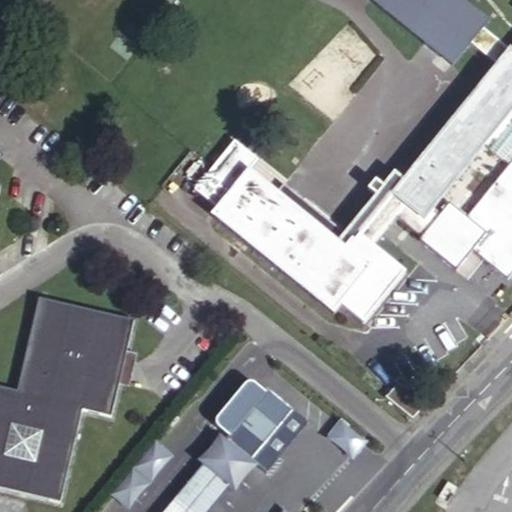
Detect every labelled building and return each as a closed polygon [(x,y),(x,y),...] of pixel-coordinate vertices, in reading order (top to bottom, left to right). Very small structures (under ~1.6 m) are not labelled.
[(511,38),(504,49),(476,27),(483,18),(460,0),(369,0),(447,62),(465,41),(492,63),(349,243),(341,254),(364,272),(336,307),(359,325),(400,273),(367,247),(390,218),(401,204),(421,220),(432,207),(483,144),(511,107),(511,38)] [(511,107),(483,144),(507,164),(465,215),(447,201),(438,212),(432,207),(421,220),(401,204),(390,218),(416,238),(414,241),(453,271),(469,250),(474,243),(485,252),(480,259),(506,278),(511,270),(511,107)] [(330,315),(336,307),(364,272),(341,254),(269,197),(241,174),(249,164),(224,145),(184,191),(211,213),(207,218),(330,315)] [(341,254),(349,243),(278,187),(269,197),(341,254)] [(474,243),(469,250),(480,259),(485,252),(474,243)] [(128,324),(36,302),(15,396),(107,417),(114,389),(121,355),(128,324)] [(132,357),(121,355),(114,389),(124,391),(132,357)] [(107,417),(15,396),(0,391),(0,492),(56,505),(77,413),(107,420),(107,417)] [(262,391),(219,442),(245,465),(288,413),(262,391)] [(404,396),(394,406),(412,420),(420,410),(404,396)] [(199,466),(160,511),(205,511),(226,488),(199,466)] [(461,477),(451,492),(460,498),(470,482),(461,477)]
